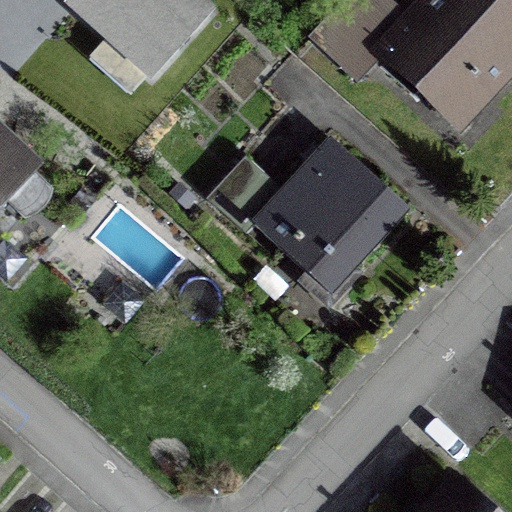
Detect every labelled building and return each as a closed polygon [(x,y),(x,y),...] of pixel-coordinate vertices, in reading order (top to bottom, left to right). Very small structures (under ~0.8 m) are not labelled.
[(481,96),(511,63),(511,22),(488,0),(432,0),(380,56),(444,117),(472,87),(481,96)] [(181,135),(137,94),(95,138),(139,179),(181,135)] [(280,196),(242,162),(204,203),(242,238),(250,229),(303,277),(296,285),(325,312),(357,277),(349,269),(402,211),(328,143),(280,196)] [(0,201),(27,173),(0,147),(0,201)] [(434,511),(476,511),(454,491),(434,511)]
